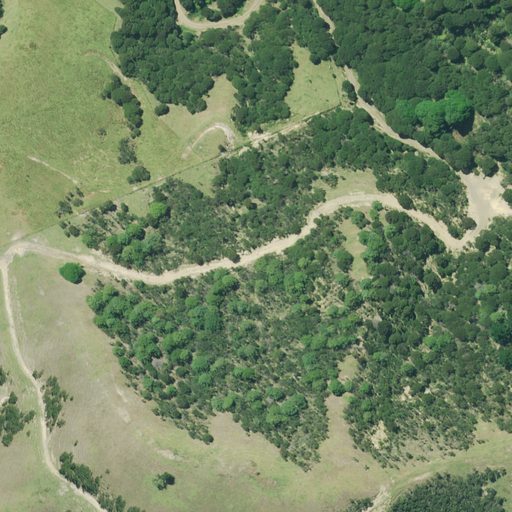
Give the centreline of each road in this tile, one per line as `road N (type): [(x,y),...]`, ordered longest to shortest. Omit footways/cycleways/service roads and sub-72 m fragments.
road 1 (track): [(0,157),(18,195),(16,317),(8,338),(23,397),(52,457),(88,492),(127,511)]
road 2 (track): [(380,511),(449,439),(511,426)]
